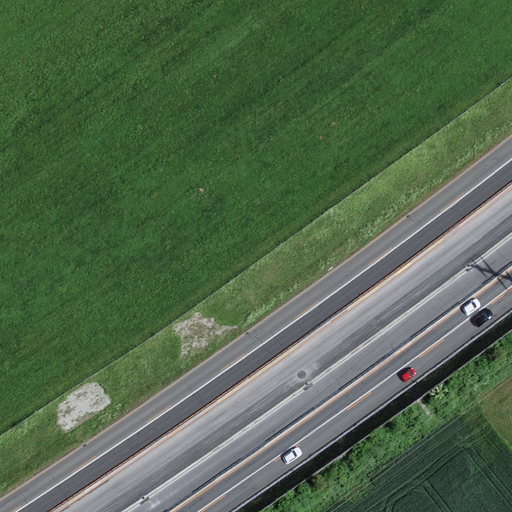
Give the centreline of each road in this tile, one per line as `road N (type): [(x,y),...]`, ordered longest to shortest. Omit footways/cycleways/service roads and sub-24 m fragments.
road 1 (motorway): [(511,175),(38,511)]
road 2 (motorway): [(175,511),(511,271)]
